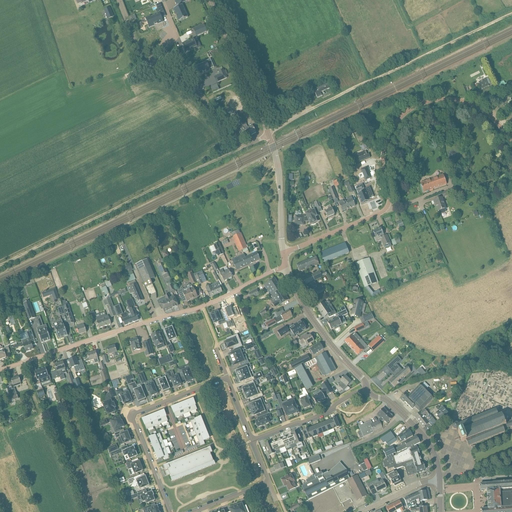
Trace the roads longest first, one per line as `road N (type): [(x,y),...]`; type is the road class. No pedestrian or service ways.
road 1 (residential): [(283,252),(387,207),(388,134),(417,106),(466,102),(511,141)]
road 2 (residential): [(285,265),(202,306),(0,369)]
road 3 (track): [(245,144),(0,266)]
road 4 (track): [(268,134),(511,15)]
road 5 (residential): [(268,134),(240,142),(134,45),(117,0)]
road 6 (residential): [(227,376),(132,420),(169,511)]
road 7 (tertiary): [(366,388),(309,316),(285,265)]
road 8 (tertiary): [(268,134),(209,0)]
road 9 (residential): [(252,439),(366,388)]
road 10 (tertiary): [(439,481),(420,432),(366,388)]
